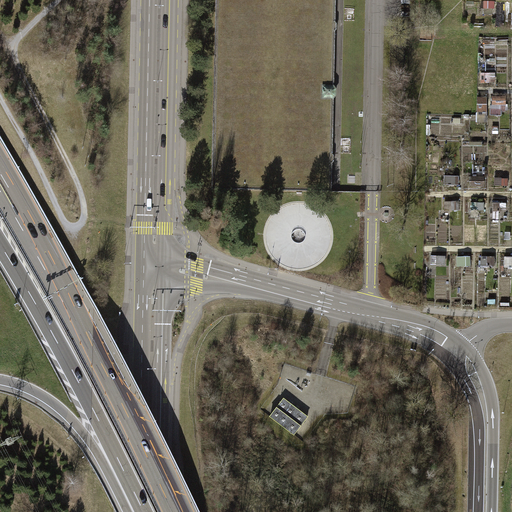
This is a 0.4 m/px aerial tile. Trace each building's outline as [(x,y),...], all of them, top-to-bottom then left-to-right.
[(215,0),(212,189),(332,191),(336,0),(215,0)] [(495,73),(480,73),(481,83),(495,83),(495,73)] [(506,96),(492,96),(492,104),(492,105),(506,105),(506,96)] [(487,98),(477,97),(476,112),(487,112),(487,98)] [(506,105),(492,105),(492,104),(490,104),(490,116),(501,116),(502,112),(506,112),(506,105)] [(487,112),(476,112),(476,123),(487,123),(487,119),(487,112)] [(459,177),(444,176),(444,185),(459,186),(459,177)] [(484,177),(469,176),(469,187),(485,187),(484,177)] [(508,186),(508,179),(494,178),(494,186),(508,186)] [(459,202),(444,202),(444,210),(459,211),(459,202)] [(484,203),(470,203),(470,211),(484,211),(484,203)] [(506,203),(492,203),(492,212),(506,212),(506,203)] [(446,257),(431,257),(430,261),(430,265),(445,265),(446,257)] [(470,257),(457,257),(457,267),(470,266),(470,257)] [(495,257),(481,257),(480,267),(490,267),(494,267),(495,257)] [(307,416),(284,399),(270,418),(293,435),(307,416)]
